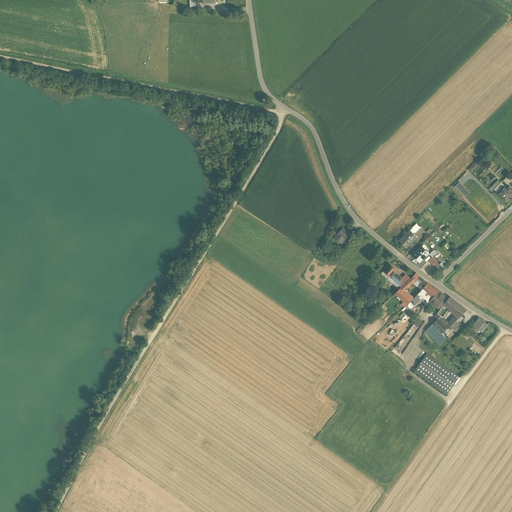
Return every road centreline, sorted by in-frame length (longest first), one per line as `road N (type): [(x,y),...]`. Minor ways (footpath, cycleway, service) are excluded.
road 1 (track): [(55,511),(107,410),(276,133),(279,113)]
road 2 (track): [(279,113),(0,56)]
road 3 (unclassified): [(249,10),(263,87),(311,127),(346,205)]
road 4 (track): [(373,511),(447,405)]
road 5 (residential): [(346,205),(436,284)]
